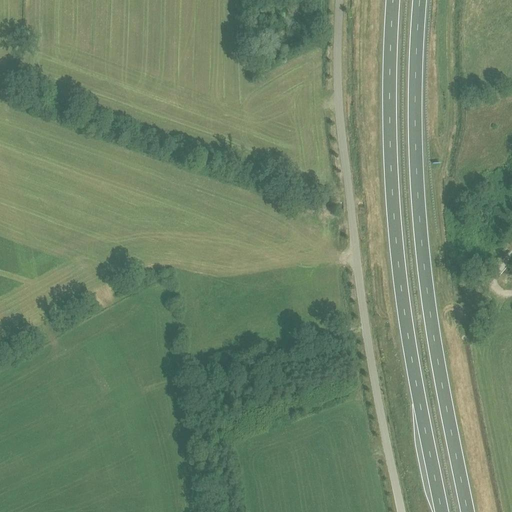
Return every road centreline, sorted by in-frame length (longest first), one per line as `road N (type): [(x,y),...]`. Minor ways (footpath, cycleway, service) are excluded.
road 1 (unclassified): [(402,511),(360,292),(337,71),(339,0)]
road 2 (trunk): [(467,511),(424,268),(416,135),(421,0)]
road 3 (trunk): [(393,0),(399,265),(443,511)]
road 4 (track): [(185,382),(365,325)]
